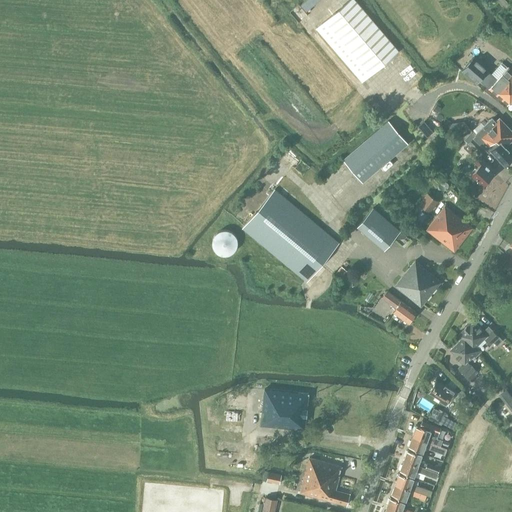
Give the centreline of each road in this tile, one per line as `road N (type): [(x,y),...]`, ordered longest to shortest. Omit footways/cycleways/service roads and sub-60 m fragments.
road 1 (tertiary): [(360,511),(414,368),(511,195)]
road 2 (track): [(283,156),(283,166),(376,261),(436,249),(470,268)]
road 3 (track): [(242,340),(380,351),(417,363)]
